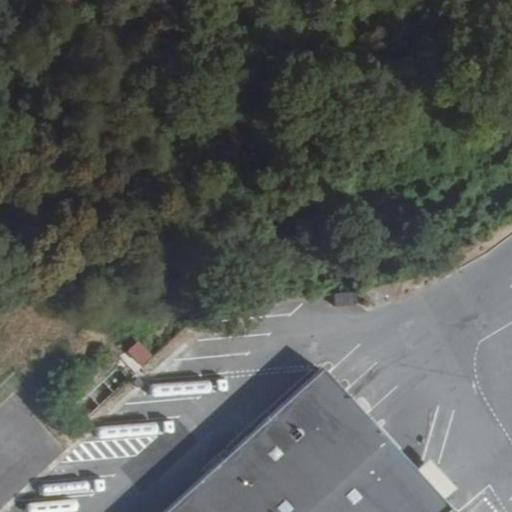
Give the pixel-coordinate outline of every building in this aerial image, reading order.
[(195,345),(196,358),(240,352),(238,339),(195,345)] [(129,349),(141,366),(154,356),(142,340),(129,349)] [(180,511),(441,511),(317,382),(180,511)] [(23,403),(7,418),(0,410),(0,440),(31,412),(23,403)] [(179,405),(126,407),(126,419),(179,418),(179,405)]
